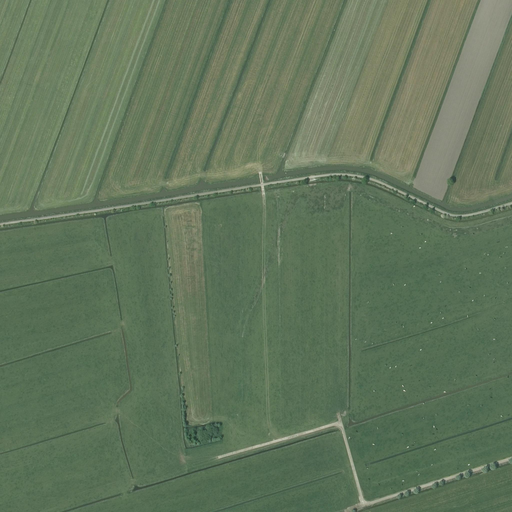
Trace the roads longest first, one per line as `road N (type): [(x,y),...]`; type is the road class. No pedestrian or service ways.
road 1 (track): [(511,458),(348,511)]
road 2 (track): [(340,422),(220,457)]
